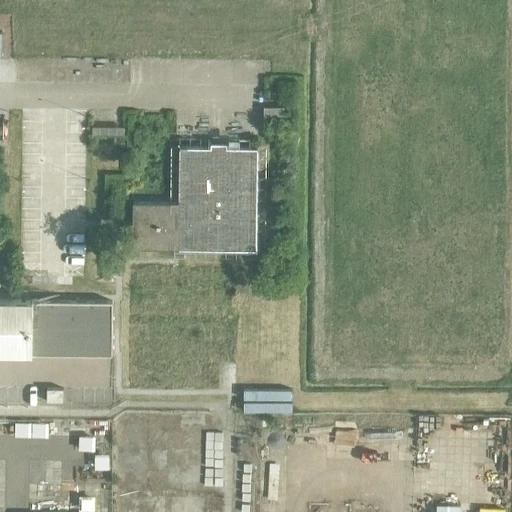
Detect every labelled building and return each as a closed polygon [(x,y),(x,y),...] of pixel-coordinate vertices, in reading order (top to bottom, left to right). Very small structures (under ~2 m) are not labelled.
[(179,146),(178,202),(132,202),(131,248),(255,249),(256,147),(179,146)] [(139,379),(210,380),(211,354),(222,355),(223,329),(235,329),(235,304),(245,304),(246,257),(142,255),(139,379)] [(111,301),(0,299),(0,353),(111,355),(111,301)] [(297,382),(252,380),(252,393),(296,395),(297,382)] [(46,401),(63,401),(63,388),(46,388),(46,401)] [(150,461),(151,446),(124,444),(123,459),(150,461)] [(213,511),(214,486),(134,482),(133,511),(213,511)] [(360,511),(361,492),(319,491),(318,511),(360,511)]
